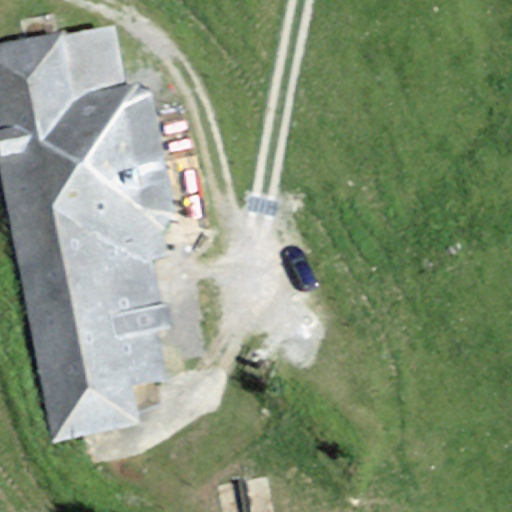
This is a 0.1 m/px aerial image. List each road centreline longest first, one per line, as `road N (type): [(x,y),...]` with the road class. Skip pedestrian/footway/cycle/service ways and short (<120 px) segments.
road 1 (track): [(79,0),(136,20),(201,103),(250,274)]
road 2 (track): [(292,0),(250,274)]
